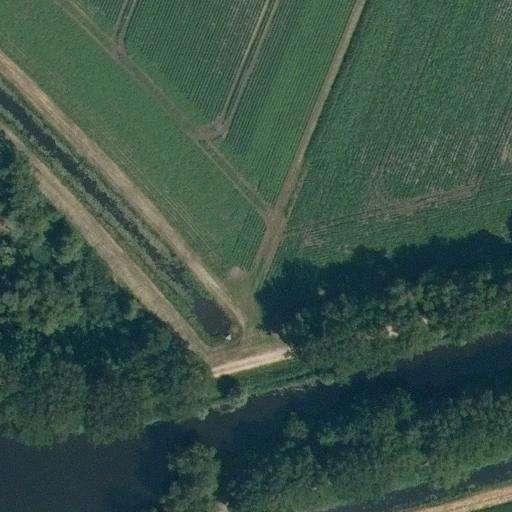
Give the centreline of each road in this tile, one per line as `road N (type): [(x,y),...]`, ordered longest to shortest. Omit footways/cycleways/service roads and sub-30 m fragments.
road 1 (track): [(240,363),(511,303)]
road 2 (track): [(0,377),(95,398),(170,387),(240,363)]
road 3 (track): [(326,484),(511,435)]
road 4 (track): [(326,484),(201,511)]
